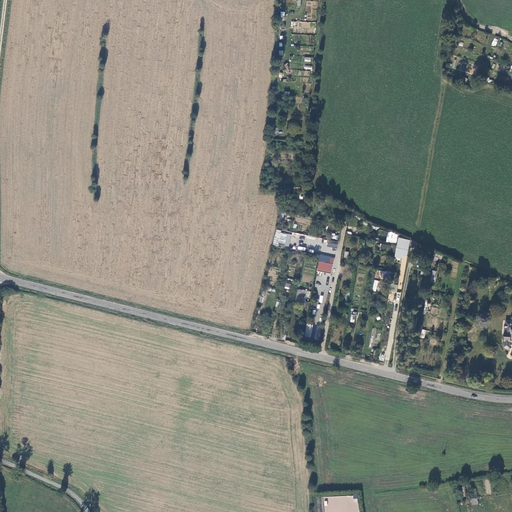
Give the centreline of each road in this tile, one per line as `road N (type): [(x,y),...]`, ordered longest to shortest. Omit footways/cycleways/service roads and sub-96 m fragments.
road 1 (tertiary): [(0,277),(511,398)]
road 2 (track): [(319,0),(308,146)]
